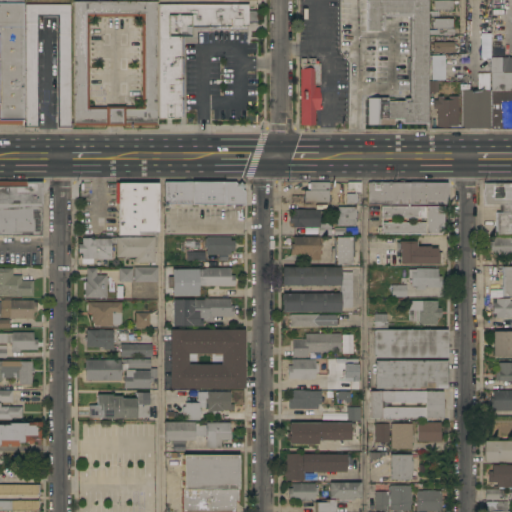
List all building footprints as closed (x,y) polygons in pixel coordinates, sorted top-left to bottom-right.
[(22,0),(22,126),(21,126),(21,125),(0,125),(0,0),(22,0)] [(427,0),(427,124),(402,124),(402,120),(393,120),(393,125),(368,125),(368,98),(387,98),(387,101),(404,101),(404,99),(410,99),(410,17),(384,17),(384,31),(366,31),(366,0),(427,0)] [(452,0),(452,1),(454,1),(454,9),(452,9),(452,10),(434,10),(434,7),(432,7),(432,3),(434,3),(434,0),(452,0)] [(157,126),(73,126),(73,2),(157,2),(157,126)] [(158,5),(248,4),(248,11),(257,11),(257,23),(247,23),(247,27),(246,27),(246,29),(230,29),(230,28),(227,28),(227,29),(211,29),(211,28),(208,28),(208,29),(192,29),(192,27),(190,27),(190,37),(180,37),(180,38),(183,38),(183,55),(181,55),(181,59),(183,59),(183,76),(181,76),(181,79),(183,79),(183,96),(181,96),(181,100),(183,100),(183,117),(181,117),(181,119),(158,119),(158,5)] [(70,124),(72,124),(72,129),(56,129),(56,123),(57,123),(57,120),(59,120),(59,105),(57,105),(57,99),(59,99),(59,75),(57,75),(57,70),(59,70),(59,48),(57,48),(57,45),(59,45),(59,25),(57,25),(57,22),(59,22),(59,18),(57,18),(57,15),(51,15),(51,16),(45,16),(45,15),(38,15),(38,17),(37,17),(37,32),(38,32),(38,35),(37,35),(37,50),(38,50),(38,53),(37,53),(37,66),(38,66),(38,69),(37,69),(37,78),(38,78),(38,81),(37,81),(37,95),(38,95),(38,98),(37,98),(37,111),(38,111),(38,119),(37,119),(37,123),(39,123),(39,129),(23,129),(23,126),(23,124),(26,124),(25,5),(70,5),(70,124)] [(452,19),(452,20),(454,20),(454,28),(452,28),(452,29),(454,29),(454,36),(443,36),(443,32),(446,32),(446,29),(438,29),(438,35),(430,35),(430,30),(437,30),(437,29),(432,29),(432,22),(434,22),(434,19),(452,19)] [(453,42),(453,53),(433,53),(433,42),(453,42)] [(444,80),(444,56),(431,56),(431,80),(444,80)] [(491,58),(511,58),(511,72),(502,72),(502,73),(511,73),(511,131),(491,131),(491,129),(460,129),(459,90),(460,90),(460,85),(464,85),(464,84),(477,84),(477,73),(489,73),(489,91),(491,91),(491,58)] [(300,69),(301,69),(301,59),(306,59),(306,64),(310,64),(310,59),(315,59),(315,61),(318,61),(318,64),(319,64),(319,85),(315,85),(315,87),(319,87),(319,111),(315,111),(315,125),(300,125),(300,69)] [(458,129),(432,129),(432,119),(433,119),(433,100),(437,100),(437,96),(443,96),(443,100),(447,100),(447,96),(458,96),(458,129)] [(0,181),(26,181),(26,182),(42,182),(42,236),(0,236),(0,181)] [(118,204),(115,204),(115,182),(136,182),(136,183),(158,183),(158,236),(118,236),(118,204)] [(235,182),(238,185),(240,182),(244,186),(241,189),(244,192),(244,206),(170,205),(170,207),(165,207),(165,205),(164,205),(164,182),(235,182)] [(304,203),(304,191),(309,191),(309,189),(307,189),(307,184),(309,184),(309,182),(329,182),(329,202),(304,203)] [(346,194),(347,194),(347,182),(361,182),(361,194),(357,194),(357,204),(346,204),(346,194)] [(447,183),(447,205),(368,205),(368,183),(447,183)] [(484,205),(484,183),(511,183),(511,205),(499,205),(484,205)] [(511,205),(511,236),(496,236),(496,212),(499,212),(499,205),(511,205)] [(337,207),(356,207),(356,213),(357,213),(357,220),(356,220),(356,226),(349,226),(349,227),(346,227),(346,226),(337,226),(337,207)] [(443,207),(443,234),(378,234),(378,233),(371,233),(371,227),(381,227),(381,223),(425,223),(425,218),(382,218),(381,207),(443,207)] [(319,210),(319,223),(330,223),(330,226),(331,226),(331,235),(318,235),(318,228),(293,228),(293,223),(289,223),(289,214),(293,214),(293,210),(319,210)] [(153,263),(135,263),(135,262),(134,262),(134,259),(135,259),(135,258),(115,257),(115,243),(111,243),(111,260),(93,259),(93,264),(82,264),(82,253),(78,253),(78,244),(82,244),(82,238),(93,238),(93,239),(110,239),(110,237),(154,237),(153,263)] [(230,237),(230,241),(234,241),(234,252),(230,252),(230,255),(206,255),(206,247),(205,247),(205,239),(206,239),(206,237),(230,237)] [(319,237),(319,238),(323,238),(323,242),(321,242),(321,248),(319,248),(320,260),(310,261),(310,255),(290,255),(290,244),(293,244),(293,237),(319,237)] [(354,258),(353,258),(353,262),(351,262),(351,265),(334,265),(334,237),(354,237),(354,258)] [(511,237),(511,256),(492,256),(492,251),(489,251),(489,242),(493,242),(492,237),(511,237)] [(400,252),(396,252),(396,241),(416,241),(416,246),(437,246),(437,253),(441,253),(441,264),(438,264),(438,265),(400,264),(400,252)] [(205,252),(205,261),(186,261),(186,252),(205,252)] [(157,267),(157,282),(134,282),(134,267),(157,267)] [(181,267),(181,281),(169,280),(169,279),(167,279),(167,268),(169,268),(169,267),(181,267)] [(511,298),(502,298),(502,267),(511,267),(511,298)] [(0,296),(0,268),(12,269),(12,276),(21,276),(21,281),(33,281),(33,296),(0,296)] [(203,270),(205,270),(205,268),(230,268),(230,275),(234,275),(234,287),(196,287),(196,270),(203,270)] [(352,308),(340,308),(340,312),(282,312),(282,294),(340,294),(340,286),(282,286),(282,268),(340,268),(340,272),(352,272),(352,308)] [(84,298),(84,281),(86,281),(86,269),(96,269),(96,275),(106,275),(106,278),(108,278),(108,285),(106,285),(106,298),(84,298)] [(132,282),(118,282),(118,269),(132,269),(132,282)] [(424,288),(424,290),(415,290),(415,286),(410,286),(410,273),(415,273),(415,269),(438,269),(437,276),(441,276),(441,288),(424,288)] [(406,285),(406,297),(385,297),(385,296),(380,296),(380,287),(390,287),(390,285),(406,285)] [(9,319),(9,318),(0,318),(0,300),(5,300),(5,298),(11,298),(11,300),(33,300),(33,302),(36,302),(36,312),(33,312),(33,319),(9,319)] [(230,299),(230,306),(233,306),(233,317),(213,317),(213,322),(205,322),(203,322),(203,328),(173,327),(173,301),(193,301),(193,300),(204,300),(204,299),(230,299)] [(509,299),(509,301),(511,301),(511,316),(510,316),(509,318),(496,318),(496,314),(492,314),(492,303),(496,303),(496,299),(509,299)] [(437,308),(441,308),(441,318),(437,318),(437,326),(418,326),(418,322),(411,322),(411,310),(409,310),(409,301),(437,301),(437,308)] [(121,302),(121,325),(113,325),(113,326),(94,326),(94,322),(91,322),(91,313),(87,313),(87,302),(121,302)] [(149,328),(135,328),(135,313),(149,313),(149,328)] [(290,319),(288,319),(288,315),(318,315),(318,314),(321,314),(321,315),(323,315),(323,314),(328,314),(328,315),(331,315),(331,314),(335,314),(335,315),(336,315),(336,314),(340,314),(340,321),(336,321),(336,326),(318,326),(318,327),(290,327),(290,319)] [(386,314),(386,329),(374,329),(374,314),(386,314)] [(0,328),(0,319),(9,319),(9,328),(0,328)] [(98,330),(98,329),(103,329),(103,330),(112,330),(112,329),(122,329),(122,331),(124,331),(124,335),(130,335),(130,333),(152,333),(152,357),(138,357),(120,357),(120,345),(112,345),(112,350),(102,350),(102,347),(86,347),(86,342),(84,342),(84,337),(86,337),(86,330),(98,330)] [(245,330),(245,389),(170,389),(170,330),(245,330)] [(447,330),(447,357),(374,358),(374,330),(447,330)] [(19,350),(19,353),(11,353),(11,343),(0,343),(0,334),(12,334),(12,333),(33,332),(33,340),(37,340),(37,350),(19,350)] [(511,357),(492,357),(492,332),(511,332),(511,357)] [(340,334),(340,352),(307,352),(307,357),(292,357),(292,339),(305,339),(305,334),(340,334)] [(85,381),(85,360),(120,360),(120,364),(122,364),(122,359),(150,359),(150,369),(157,369),(157,381),(149,381),(149,388),(123,388),(123,375),(125,375),(125,370),(122,370),(122,372),(120,372),(120,381),(85,381)] [(357,359),(357,365),(358,365),(358,382),(343,382),(344,369),(335,369),(335,359),(357,359)] [(314,360),(314,364),(318,363),(318,373),(314,373),(314,379),(309,379),(309,380),(299,380),(299,379),(287,379),(287,366),(291,366),(291,360),(314,360)] [(0,361),(32,362),(32,368),(34,368),(34,374),(32,374),(32,385),(18,385),(18,378),(1,378),(1,382),(0,382),(0,361)] [(447,361),(447,389),(375,389),(375,361),(447,361)] [(511,363),(511,382),(498,382),(498,381),(495,381),(495,371),(498,371),(498,363),(511,363)] [(0,403),(0,390),(12,390),(12,403),(0,403)] [(288,409),(288,397),(291,397),(291,390),(309,390),(309,391),(320,391),(320,403),(321,403),(321,407),(318,407),(318,409),(288,409)] [(511,391),(511,411),(490,411),(490,398),(492,398),(492,391),(511,391)] [(231,392),(230,400),(230,410),(223,410),(223,412),(207,411),(207,410),(205,410),(205,399),(204,399),(204,393),(207,393),(207,392),(231,392)] [(350,392),(350,403),(346,403),(346,404),(337,404),(337,392),(350,392)] [(370,392),(442,392),(442,401),(445,401),(445,408),(442,408),(442,419),(370,419),(370,392)] [(112,395),(112,399),(136,399),(136,393),(141,393),(148,393),(148,405),(149,405),(149,418),(101,419),(101,418),(88,418),(88,405),(97,405),(97,395),(112,395)] [(199,403),(199,409),(201,409),(201,415),(199,415),(199,421),(184,421),(185,412),(182,412),(182,407),(184,407),(184,403),(199,403)] [(0,419),(0,409),(2,409),(2,407),(8,407),(22,407),(22,419),(11,419),(11,420),(0,419)] [(360,421),(346,421),(346,407),(360,407),(360,421)] [(194,422),(194,440),(185,441),(185,444),(172,444),(172,441),(163,441),(163,422),(194,422)] [(440,422),(440,442),(430,442),(417,442),(417,422),(440,422)] [(0,425),(9,425),(9,423),(41,423),(41,440),(32,440),(32,442),(31,443),(30,444),(28,444),(27,444),(27,443),(18,443),(18,446),(0,446),(0,425)] [(229,423),(229,430),(231,430),(231,441),(228,441),(228,440),(221,440),(221,448),(206,448),(206,423),(229,423)] [(350,423),(350,425),(354,425),(354,437),(350,437),(350,440),(318,441),(318,444),(314,444),(314,447),(307,447),(307,445),(288,445),(288,438),(289,438),(289,430),(288,430),(288,425),(289,425),(289,423),(350,423)] [(389,443),(374,443),(374,424),(389,424),(389,443)] [(411,424),(411,430),(412,430),(412,443),(411,443),(411,449),(391,449),(390,424),(411,424)] [(205,426),(205,437),(194,437),(194,425),(205,426)] [(511,441),(511,462),(497,462),(497,463),(484,463),(484,441),(511,441)] [(345,473),(316,473),(316,474),(324,474),(324,483),(304,483),(304,481),(286,481),(286,477),(284,477),(284,468),(286,468),(286,455),(345,454),(345,473)] [(238,456),(238,490),(239,490),(239,503),(235,503),(235,509),(236,509),(236,511),(181,511),(181,490),(183,490),(183,455),(238,456)] [(389,455),(410,455),(410,461),(412,461),(412,473),(410,473),(410,480),(389,480),(389,455)] [(511,465),(511,487),(499,488),(499,500),(485,500),(485,489),(493,489),(493,486),(497,486),(496,483),(488,483),(488,472),(492,472),(492,466),(511,465)] [(360,483),(360,498),(359,498),(359,499),(353,499),(353,501),(337,501),(337,499),(329,499),(329,484),(329,483),(360,483)] [(314,484),(315,488),(317,488),(317,496),(315,496),(315,501),(309,501),(309,502),(299,502),(299,501),(288,501),(288,489),(291,489),(291,484),(314,484)] [(0,511),(0,485),(39,485),(39,492),(40,492),(40,495),(21,495),(21,496),(18,496),(18,495),(0,495),(0,501),(40,501),(40,504),(39,504),(39,511),(0,511)] [(410,486),(410,510),(389,510),(389,486),(410,486)] [(416,511),(416,491),(422,491),(422,490),(435,490),(435,491),(440,491),(441,511),(416,511)] [(388,510),(380,511),(380,509),(374,509),(374,492),(388,492),(388,510)] [(314,511),(314,503),(325,502),(325,500),(327,500),(327,503),(328,503),(328,500),(334,500),(334,511),(314,511)] [(507,502),(507,511),(508,511),(485,511),(485,502),(507,502)]
